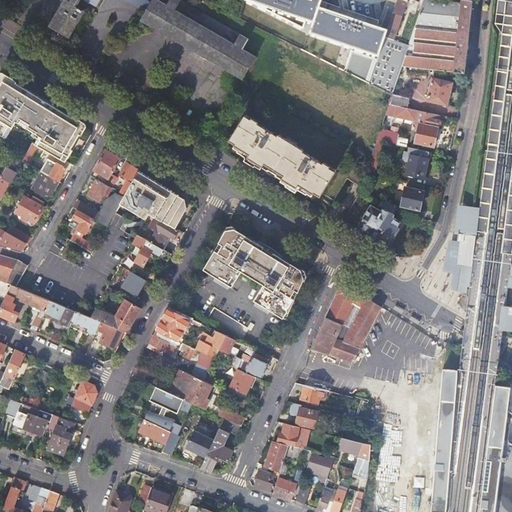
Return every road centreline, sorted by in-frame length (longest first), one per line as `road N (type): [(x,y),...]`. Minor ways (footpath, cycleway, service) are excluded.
road 1 (residential): [(480,0),(477,81),(446,225),(407,293)]
road 2 (unclassified): [(338,251),(232,492)]
road 3 (residential): [(117,382),(227,183)]
road 4 (unclassified): [(112,111),(34,259)]
road 5 (tertiary): [(112,111),(227,183)]
road 6 (tertiary): [(0,43),(112,111)]
road 7 (tertiary): [(227,183),(338,251)]
road 8 (unclassified): [(117,382),(0,329)]
road 9 (residential): [(117,450),(232,492)]
road 10 (tertiary): [(407,293),(511,357)]
